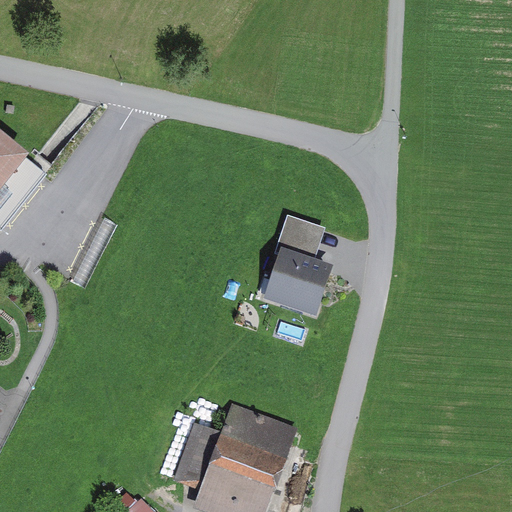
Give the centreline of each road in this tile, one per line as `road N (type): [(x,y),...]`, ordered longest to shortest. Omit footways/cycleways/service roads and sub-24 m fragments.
road 1 (residential): [(383,165),(329,143),(0,66)]
road 2 (residential): [(329,511),(381,258),(383,165)]
road 3 (unclassified): [(383,165),(397,0)]
